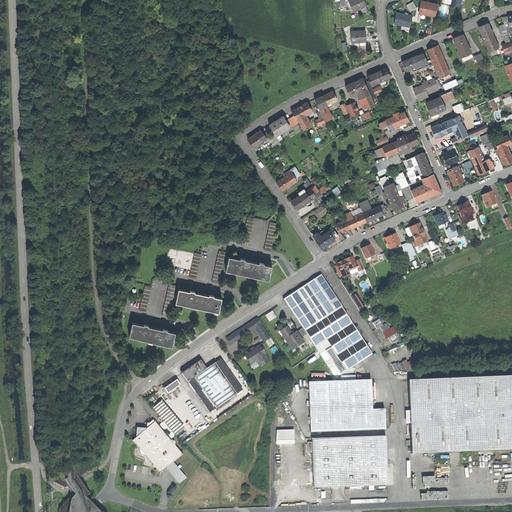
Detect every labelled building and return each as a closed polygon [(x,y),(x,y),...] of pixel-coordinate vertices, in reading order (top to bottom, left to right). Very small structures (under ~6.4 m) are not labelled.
[(363,0),(348,0),(353,12),(361,8),(366,6),(363,0)] [(421,1),(418,13),(434,16),(437,4),(421,1)] [(396,12),(394,23),(409,27),(412,16),(396,12)] [(488,22),(478,27),(482,37),(492,32),(488,22)] [(350,32),(351,42),(366,41),(365,31),(350,32)] [(492,32),(482,37),(480,37),(482,43),(484,42),(491,57),(498,54),(495,48),(498,47),(492,32)] [(462,34),(453,38),(458,50),(456,51),(459,58),(461,57),(461,56),(470,52),(462,34)] [(509,39),(500,42),(503,52),(508,50),(511,48),(511,46),(509,39)] [(437,45),(427,49),(431,59),(432,59),(441,55),(437,45)] [(423,52),(402,61),(406,71),(420,65),(422,68),(426,66),(424,63),(427,61),(423,52)] [(472,56),(470,52),(461,56),(461,57),(463,61),(472,56)] [(480,53),(474,56),(477,63),(484,60),(480,53)] [(451,77),(441,55),(432,59),(434,64),(439,77),(442,76),(444,80),(451,77)] [(385,68),(374,73),(378,82),(389,77),(385,68)] [(374,73),(362,78),(366,87),(370,86),(378,82),(374,73)] [(457,78),(444,83),(446,89),(464,81),(463,77),(458,79),(457,78)] [(362,78),(345,85),(350,96),(356,94),(358,99),(361,97),(369,94),(366,87),(362,78)] [(430,87),(436,85),(433,78),(421,83),(422,85),(423,87),(429,85),(428,83),(429,82),(430,85),(430,87)] [(422,85),(414,88),(420,101),(428,97),(427,94),(438,89),(436,85),(430,87),(430,85),(429,82),(428,83),(429,85),(423,87),(422,85)] [(379,86),(372,89),(375,94),(377,93),(377,92),(381,90),(379,86)] [(452,90),(441,94),(444,101),(455,96),(452,90)] [(332,91),(322,95),(326,104),(336,100),(332,91)] [(369,94),(361,97),(364,103),(372,100),(370,95),(369,94)] [(491,99),(495,108),(498,107),(496,102),(503,98),(502,94),(491,99)] [(326,104),(322,95),(314,99),(318,108),(326,104)] [(441,96),(426,102),(431,114),(446,108),(441,96)] [(372,100),(364,103),(366,108),(374,104),(372,100)] [(311,111),(307,102),(298,107),(303,115),(304,115),(311,111)] [(348,110),(350,115),(358,111),(354,103),(350,105),(346,107),(348,110)] [(460,103),(454,106),(457,114),(464,111),(460,103)] [(326,104),(318,108),(319,111),(324,123),(333,119),(326,104)] [(298,107),(291,111),(294,116),(296,120),(303,115),(298,107)] [(319,111),(315,113),(318,119),(315,121),(317,126),(324,123),(319,111)] [(368,111),(361,115),(363,120),(371,116),(368,111)] [(393,116),(385,120),(388,129),(408,120),(404,112),(398,114),(397,111),(392,114),(393,116)] [(453,117),(444,121),(449,132),(454,130),(458,128),(456,122),(457,122),(455,117),(456,116),(455,114),(453,115),(453,117)] [(304,115),(303,115),(296,120),(298,122),(303,130),(311,125),(304,115)] [(456,116),(455,117),(457,122),(456,122),(458,128),(454,130),(457,137),(458,139),(467,135),(466,134),(458,115),(456,116)] [(269,126),(272,130),(274,133),(276,136),(279,133),(281,132),(290,127),(283,116),(269,125),(269,126)] [(294,116),(287,120),(291,126),(298,122),(296,120),(294,116)] [(385,120),(380,122),(382,128),(379,129),(380,132),(388,129),(385,120)] [(444,121),(430,127),(435,138),(449,132),(444,121)] [(458,139),(457,137),(450,140),(452,144),(487,129),(485,124),(482,126),(482,127),(466,134),(467,135),(458,139)] [(256,132),(262,142),(267,139),(260,129),(256,132)] [(262,142),(256,132),(247,138),(253,148),(262,142)] [(480,136),(484,144),(486,143),(489,148),(494,146),(488,132),(480,136)] [(274,133),(269,137),(273,143),(272,144),(274,148),(281,144),(279,141),(276,136),(274,133)] [(413,133),(404,137),(408,147),(417,143),(413,133)] [(398,140),(392,143),(396,152),(408,147),(404,137),(403,135),(396,137),(398,140)] [(497,148),(499,153),(508,149),(506,145),(511,143),(507,135),(493,141),(497,148)] [(467,144),(469,149),(478,145),(476,140),(467,144)] [(396,152),(392,143),(378,149),(382,158),(396,152)] [(474,164),(483,160),(477,146),(468,150),(468,151),(471,156),(474,164)] [(371,152),(375,161),(382,158),(378,149),(371,152)] [(442,154),(446,164),(458,159),(453,149),(448,151),(442,154)] [(511,158),(508,149),(499,153),(503,163),(511,159),(511,158)] [(396,152),(382,158),(375,161),(374,161),(378,171),(384,169),(400,161),(396,152)] [(423,152),(414,156),(418,163),(418,164),(426,160),(423,152)] [(418,163),(414,156),(406,160),(409,167),(418,163)] [(429,166),(426,160),(418,164),(420,169),(429,166)] [(470,160),(464,163),(467,170),(473,167),(470,160)] [(483,160),(474,164),(478,174),(488,170),(483,160)] [(289,169),(296,178),(301,175),(295,166),(289,169)] [(432,173),(429,166),(420,169),(422,174),(423,177),(432,173)] [(447,170),(449,175),(459,171),(456,166),(447,170)] [(296,178),(289,169),(282,174),(284,177),(284,176),(290,185),(297,180),(296,178)] [(449,175),(454,185),(463,181),(459,171),(449,175)] [(440,191),(432,173),(423,177),(426,183),(418,187),(410,190),(416,202),(440,191)] [(284,177),(276,182),(282,190),(290,185),(284,176),(284,177)] [(401,187),(408,184),(405,176),(397,179),(401,187)] [(416,181),(411,183),(408,185),(409,186),(410,190),(418,187),(416,181)] [(391,184),(383,187),(385,191),(387,196),(397,192),(393,183),(391,184)] [(328,184),(319,189),(321,193),(330,188),(328,184)] [(380,185),(375,187),(379,197),(384,195),(383,192),(380,185)] [(299,194),(290,200),(296,208),(315,195),(313,192),(309,186),(305,190),(304,188),(298,192),(299,194)] [(481,195),(486,207),(490,205),(492,209),(496,207),(495,204),(495,203),(490,191),(481,195)] [(397,192),(387,196),(388,197),(393,210),(403,206),(397,192)] [(321,197),(314,201),(318,207),(325,203),(321,197)] [(359,204),(362,213),(371,209),(367,200),(359,204)] [(467,202),(457,206),(462,218),(472,214),(467,202)] [(325,204),(315,211),(320,218),(330,211),(325,204)] [(371,209),(362,213),(366,222),(383,214),(380,205),(371,209)] [(366,222),(362,213),(352,217),(351,218),(354,227),(366,222)] [(442,213),(433,217),(438,226),(446,222),(448,221),(446,217),(444,218),(442,213)] [(474,219),(472,214),(462,218),(464,223),(467,222),(474,219)] [(247,216),(241,244),(248,246),(254,218),(247,216)] [(354,227),(351,218),(346,220),(350,229),(354,227)] [(511,228),(507,218),(503,219),(508,230),(511,228)] [(477,226),(474,219),(467,222),(471,229),(477,226)] [(342,232),(350,229),(346,220),(345,220),(337,224),(340,229),(342,232)] [(270,221),(264,250),(271,251),(277,223),(270,221)] [(419,223),(409,227),(415,241),(413,242),(415,247),(427,242),(419,223)] [(449,228),(445,230),(448,239),(457,235),(455,230),(451,232),(449,228)] [(324,234),(330,242),(334,239),(330,233),(329,231),(324,234)] [(320,236),(315,240),(321,248),(330,242),(324,234),(320,236)] [(385,238),(389,249),(399,245),(394,234),(385,238)] [(434,240),(427,243),(430,251),(438,248),(434,240)] [(406,255),(408,260),(412,258),(411,255),(415,253),(410,243),(402,246),(403,249),(404,249),(406,255)] [(360,248),(365,258),(374,254),(373,251),(372,251),(369,245),(360,248)] [(219,250),(212,282),(219,283),(226,252),(219,250)] [(194,252),(189,277),(196,278),(201,254),(194,252)] [(382,253),(376,256),(379,261),(385,259),(382,253)] [(341,261),(337,263),(338,263),(336,264),(338,270),(339,269),(342,276),(344,276),(348,275),(349,273),(347,270),(356,266),(354,261),(352,256),(343,260),(343,261),(341,262),(341,261)] [(228,257),(225,271),(268,280),(272,266),(264,264),(264,262),(259,261),(259,263),(245,260),(245,258),(240,257),(240,259),(228,257)] [(360,259),(354,261),(356,266),(358,272),(364,269),(360,259)] [(332,374),(335,378),(356,364),(372,354),(341,306),(321,275),(283,299),(332,374)] [(169,284),(162,315),(168,317),(176,285),(169,284)] [(145,285),(139,310),(146,311),(152,287),(145,285)] [(178,289),(175,303),(218,312),(221,298),(213,296),(214,295),(208,293),(208,295),(194,292),(195,290),(190,289),(189,291),(178,289)] [(360,297),(355,300),(360,308),(364,305),(360,297)] [(274,309),(266,314),(270,321),(278,315),(274,309)] [(257,318),(226,339),(230,345),(255,328),(261,324),(257,318)] [(380,318),(373,322),(377,328),(381,326),(384,324),(380,318)] [(132,322),(129,336),(172,346),(175,332),(167,330),(168,329),(162,327),(162,329),(148,326),(148,324),(144,323),(143,325),(132,322)] [(384,324),(381,326),(384,331),(390,328),(387,322),(384,324)] [(261,337),(267,334),(261,324),(255,328),(261,337)] [(286,327),(279,332),(287,343),(290,341),(295,348),(303,342),(296,332),(292,335),(286,327)] [(395,332),(389,336),(393,342),(400,338),(395,332)] [(275,345),(271,348),(276,355),(280,353),(275,345)] [(258,346),(244,355),(250,364),(256,360),(259,366),(268,360),(258,346)] [(204,369),(188,381),(210,413),(243,390),(221,358),(204,369)] [(188,381),(204,369),(199,361),(181,373),(187,381),(188,381)] [(400,361),(396,363),(399,369),(403,368),(403,369),(407,367),(404,361),(401,362),(400,361)] [(333,382),(309,383),(309,433),(385,431),(384,410),(371,410),(371,381),(358,381),(356,364),(335,378),(333,379),(333,382)] [(511,375),(409,380),(412,453),(511,448),(511,375)] [(176,379),(164,387),(168,393),(180,385),(176,379)] [(161,400),(152,408),(160,417),(162,420),(163,421),(175,435),(184,427),(161,400)] [(172,463),(173,462),(182,454),(175,446),(174,441),(169,439),(154,421),(150,425),(146,425),(146,428),(140,433),(137,433),(137,436),(135,437),(132,440),(139,448),(140,453),(145,455),(160,472),(166,468),(167,467),(172,463)] [(163,421),(159,425),(171,438),(175,435),(163,421)] [(208,422),(192,430),(195,435),(210,426),(208,422)] [(140,433),(146,428),(136,427),(135,437),(137,436),(137,433),(140,433)] [(276,429),(276,440),(295,440),(295,429),(276,429)] [(385,437),(312,439),(313,487),(387,485),(385,437)] [(172,463),(172,464),(172,466),(170,468),(168,468),(167,467),(166,468),(179,483),(186,477),(173,462),(172,463)]
